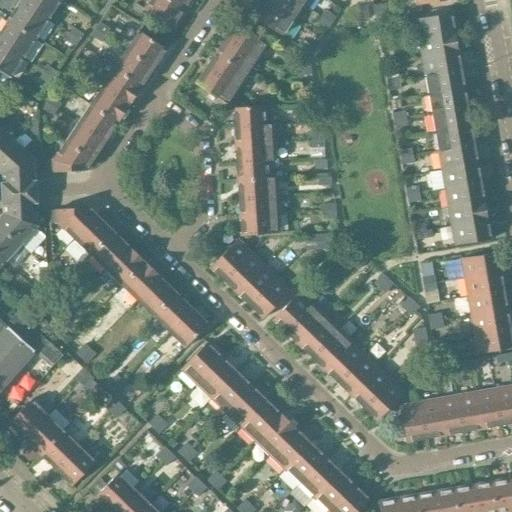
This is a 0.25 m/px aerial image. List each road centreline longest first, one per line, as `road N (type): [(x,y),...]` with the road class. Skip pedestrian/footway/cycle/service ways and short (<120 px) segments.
road 1 (residential): [(177,260),(391,467),(511,447)]
road 2 (residential): [(177,260),(211,221),(205,142),(150,101)]
road 3 (residential): [(491,0),(511,120)]
road 4 (residential): [(215,0),(150,101)]
